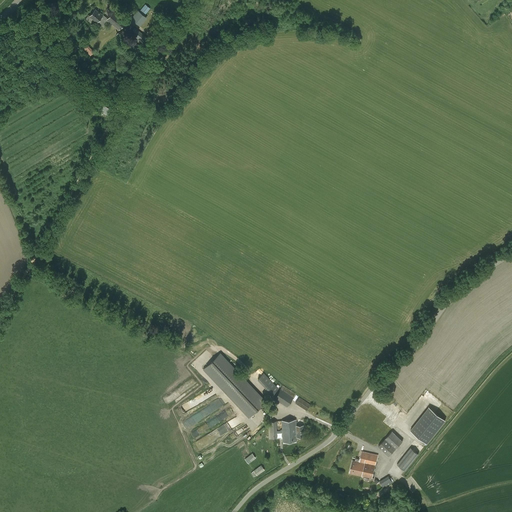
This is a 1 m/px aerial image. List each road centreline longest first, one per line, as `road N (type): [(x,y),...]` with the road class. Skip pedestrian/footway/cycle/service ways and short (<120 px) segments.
road 1 (unclassified): [(233,511),(322,443),(450,297),(511,250)]
road 2 (track): [(193,0),(148,55),(33,257)]
